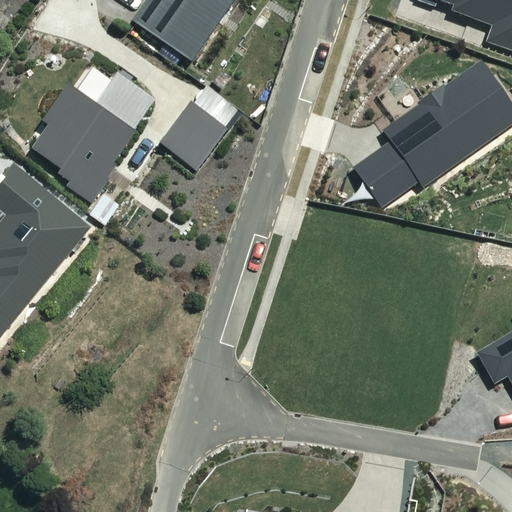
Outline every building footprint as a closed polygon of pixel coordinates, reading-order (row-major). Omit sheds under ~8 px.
[(29,0),(0,0),(0,9),(15,20),(29,0)] [(147,0),(132,22),(192,64),(236,0),(147,0)] [(491,26),(485,42),(511,51),(511,0),(434,0),(453,7),(451,12),(491,26)] [(353,169),(380,208),(419,181),(423,187),(511,124),(511,105),(481,61),(444,87),(443,85),(417,103),(419,106),(384,130),(392,142),(353,169)] [(66,186),(92,205),(110,180),(108,179),(117,166),(114,164),(136,133),(134,131),(156,100),(117,72),(95,103),(70,85),(44,121),(49,125),(31,149),(60,170),(57,174),(69,182),(66,186)] [(159,144),(198,172),(228,131),(190,103),(159,144)] [(0,227),(0,336),(87,231),(12,170),(0,184),(0,219),(4,223),(0,227)] [(509,378),(511,382),(511,333),(477,354),(495,385),(509,378)]
